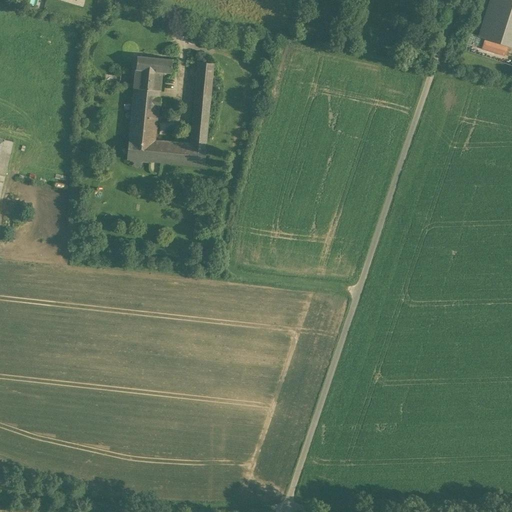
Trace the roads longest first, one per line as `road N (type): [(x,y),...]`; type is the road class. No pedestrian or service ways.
road 1 (track): [(455,0),(283,511)]
road 2 (track): [(0,483),(114,501),(511,501)]
road 3 (track): [(214,52),(235,58),(245,77),(225,261),(243,276),(357,290)]
